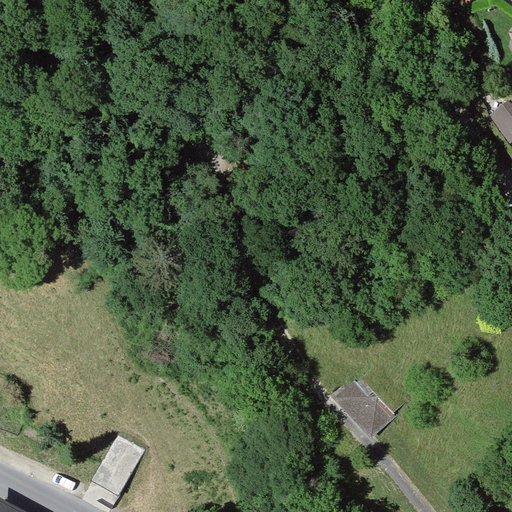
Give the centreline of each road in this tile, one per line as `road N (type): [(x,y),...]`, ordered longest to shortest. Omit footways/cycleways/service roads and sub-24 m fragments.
road 1 (track): [(348,423),(128,34)]
road 2 (residential): [(511,196),(460,142),(358,0)]
